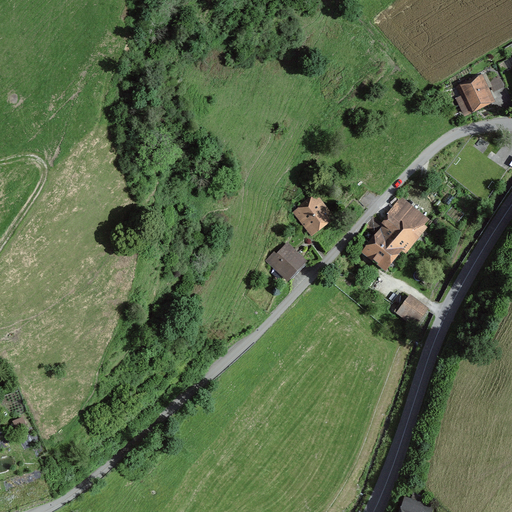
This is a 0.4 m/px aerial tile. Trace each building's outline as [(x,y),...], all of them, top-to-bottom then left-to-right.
[(469,108),(470,110),(490,99),(479,79),(460,89),(463,95),(455,99),(462,112),(469,108)] [(358,180),(348,191),(359,200),(368,189),(358,180)] [(380,234),(368,250),(385,264),(424,217),(395,192),(382,206),(388,212),(387,214),(390,216),(384,223),(372,217),(367,223),(380,234)] [(296,210),(312,231),(330,218),(313,196),(296,210)] [(131,222),(125,233),(132,237),(138,226),(131,222)] [(273,251),(265,260),(269,264),(271,262),(289,280),(305,264),(287,246),(278,256),(273,251)] [(397,313),(415,327),(426,312),(407,298),(397,313)] [(22,424),(17,415),(8,419),(12,429),(22,424)] [(427,511),(430,506),(418,502),(420,495),(414,493),(412,500),(406,498),(401,511),(427,511)]
